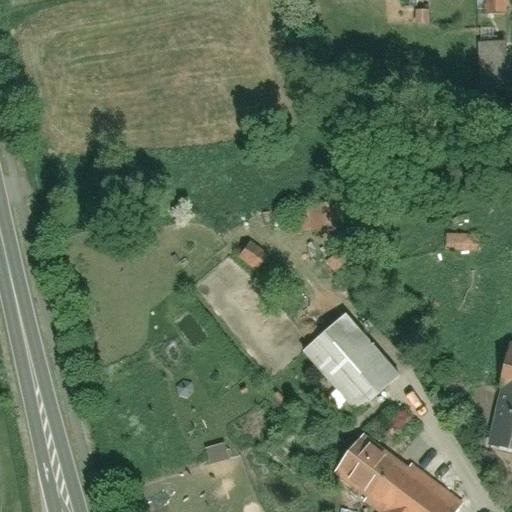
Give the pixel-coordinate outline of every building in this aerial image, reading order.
[(511,11),(511,12),(510,0),(488,0),(488,12),(477,13),(477,45),(511,44),(511,11)] [(417,13),(418,39),(442,37),(440,11),(417,13)] [(305,207),(306,237),(344,236),(343,207),(305,207)] [(448,227),(448,253),(479,254),(480,228),(448,227)] [(247,250),(240,261),(261,274),(268,263),(247,250)] [(351,316),(307,354),(361,415),(404,377),(351,316)] [(511,344),(510,344),(497,394),(504,395),(491,449),(511,454),(511,344)] [(385,511),(384,511),(464,511),(467,508),(369,436),(338,477),(385,511)]
